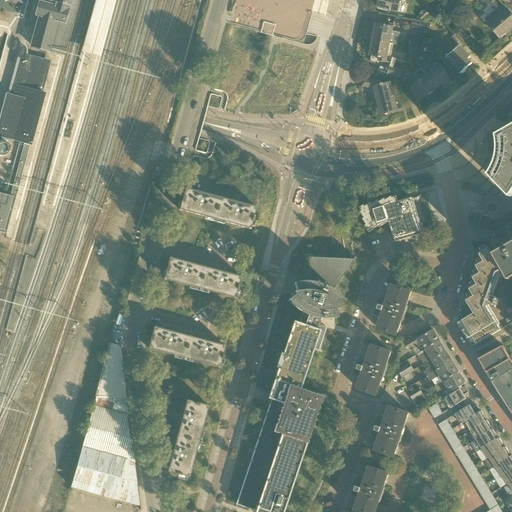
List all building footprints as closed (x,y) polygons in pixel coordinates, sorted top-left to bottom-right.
[(40,16),(39,21),(32,46),(47,50),(47,49),(48,49),(56,20),(64,22),(70,0),(42,0),(42,3),(40,2),(37,16),(40,16)] [(232,0),(229,13),(236,15),(233,25),(245,29),(272,36),(283,39),(284,39),(294,42),(299,42),(303,40),(306,36),(315,0),(232,0)] [(379,0),(378,7),(398,12),(400,0),(402,0),(406,1),(405,0),(379,0)] [(497,0),(484,0),(482,2),(487,8),(489,5),(495,11),(485,20),(500,38),(511,27),(511,14),(507,9),(506,10),(497,0)] [(420,15),(418,17),(424,22),(430,15),(425,10),(424,11),(423,10),(419,14),(420,15)] [(434,21),(440,15),(436,11),(430,17),(434,21)] [(430,31),(431,24),(413,20),(412,27),(430,31)] [(373,40),(390,44),(397,45),(400,33),(392,31),(394,25),(385,23),(385,26),(376,24),(373,40)] [(456,34),(467,45),(472,41),(461,30),(456,34)] [(463,49),(467,45),(456,34),(452,38),(460,45),(446,58),(461,74),(462,73),(463,74),(467,70),(466,69),(472,63),(468,59),(470,57),(463,49)] [(389,50),(390,44),(373,40),(373,41),(371,41),(370,48),(372,49),(370,55),(372,56),(372,60),(373,61),(374,62),(376,62),(377,61),(378,60),(378,57),(379,57),(378,57),(379,58),(379,61),(380,62),(382,62),(383,62),(386,64),(388,56),(390,56),(391,51),(389,50)] [(20,57),(10,95),(8,94),(0,121),(0,136),(19,143),(5,195),(0,193),(0,232),(5,234),(45,93),(43,92),(51,61),(26,54),(26,52),(26,50),(26,49),(25,47),(24,48),(23,49),(22,50),(21,51),(20,53),(20,54),(20,55),(20,57)] [(393,69),(396,58),(393,57),(388,74),(400,77),(402,72),(393,69)] [(427,76),(436,89),(437,89),(436,88),(442,84),(445,87),(452,82),(440,67),(427,76)] [(419,102),(436,89),(427,76),(421,69),(414,74),(419,81),(409,89),(419,102)] [(379,115),(398,110),(391,83),(384,84),(383,83),(381,84),(381,82),(364,79),(363,86),(375,88),(377,97),(376,98),(378,106),(379,106),(379,108),(377,109),(379,115)] [(500,141),(500,144),(491,149),(490,150),(497,162),(498,163),(496,166),(495,169),(493,172),(491,175),(509,194),(500,200),(487,192),(487,193),(481,216),(482,216),(497,220),(511,211),(511,127),(499,136),(500,141)] [(0,156),(1,157),(3,157),(5,156),(6,156),(8,154),(9,152),(9,150),(9,148),(9,146),(7,144),(6,142),(4,141),(2,141),(0,141),(0,156)] [(256,208),(238,203),(220,198),(203,194),(185,189),(183,197),(179,210),(197,215),(215,220),(233,224),(251,229),(256,208)] [(363,207),(361,208),(363,212),(363,215),(365,218),(365,221),(365,222),(367,225),(368,228),(367,228),(369,230),(372,228),(375,228),(379,226),(382,226),(386,224),(390,222),(396,242),(423,234),(412,198),(398,202),(397,198),(398,197),(397,196),(394,198),(390,198),(387,200),(384,200),(383,200),(380,202),(377,203),(377,202),(373,205),(370,205),(370,204),(366,207),(363,207)] [(511,221),(493,232),(493,233),(490,244),(490,245),(495,254),(510,280),(511,283),(511,221)] [(461,322),(475,345),(501,330),(487,307),(490,305),(496,307),(498,302),(500,303),(501,299),(493,296),(493,297),(490,296),(498,274),(502,272),(488,247),(479,252),(483,259),(475,264),(480,271),(472,275),(476,282),(469,287),(473,294),(465,299),(471,308),(464,313),(467,318),(461,322)] [(236,504),(236,505),(256,511),(255,511),(283,511),(307,443),(323,396),(300,389),(313,349),(321,351),(321,350),(319,350),(326,327),(320,326),(321,319),(325,319),(329,319),(334,318),(338,317),(336,309),(339,308),(337,305),(343,300),(338,295),(332,291),(334,288),(338,283),(355,258),(353,260),(310,258),(310,257),(309,258),(308,282),(304,282),(301,282),(297,282),(294,283),(296,291),(292,292),(295,295),(288,301),(291,304),(295,308),(299,311),(303,313),(301,318),(296,317),(284,354),(279,370),(281,370),(237,504),(236,504)] [(241,277),(223,272),(205,268),(187,263),(170,258),(168,266),(167,266),(164,279),(182,284),(200,289),(217,294),(235,298),(241,277)] [(384,311),(379,328),(378,329),(397,335),(402,321),(401,320),(403,313),(405,314),(403,313),(406,306),(407,306),(412,292),(393,286),(387,304),(380,301),(377,302),(375,308),(384,311)] [(208,341),(190,337),(172,332),(154,327),(148,349),(167,353),(184,358),(202,363),(220,367),(225,346),(218,344),(208,341)] [(417,355),(440,341),(433,330),(419,339),(417,336),(405,343),(409,348),(412,347),(417,355)] [(432,360),(446,351),(440,341),(417,355),(421,361),(422,360),(424,364),(432,360)] [(121,346),(110,343),(95,397),(127,398),(123,369),(122,350),(121,346)] [(364,371),(362,378),(358,389),(377,395),(382,381),(381,380),(383,373),(385,374),(383,373),(386,366),(387,366),(391,352),(373,346),(367,364),(359,361),(357,363),(355,368),(364,371)] [(511,361),(511,360),(503,346),(480,359),(487,373),(495,385),(503,398),(511,411),(511,361)] [(427,376),(452,361),(446,351),(432,360),(435,364),(426,369),(427,370),(424,372),(427,376)] [(443,382),(459,373),(452,361),(427,376),(430,382),(440,376),(443,382)] [(401,378),(413,370),(409,363),(397,371),(401,378)] [(450,393),(466,384),(459,373),(443,382),(435,387),(438,392),(447,387),(450,393)] [(451,408),(467,399),(464,395),(469,392),(465,386),(445,398),(451,408)] [(413,400),(423,394),(419,388),(409,394),(413,400)] [(416,406),(425,401),(427,400),(423,394),(413,400),(416,406)] [(127,398),(95,397),(83,446),(71,487),(115,498),(140,506),(130,432),(131,432),(127,398)] [(187,400),(169,469),(168,471),(189,477),(208,406),(187,400)] [(465,422),(481,412),(477,406),(473,409),(470,405),(455,415),(461,424),(465,422)] [(404,428),(405,425),(409,413),(390,407),(384,425),(377,422),(375,424),(373,429),(382,432),(376,450),(394,456),(399,442),(398,442),(401,435),(403,435),(401,434),(403,427),(404,428)] [(432,414),(434,419),(441,415),(439,410),(432,414)] [(486,417),(482,411),(481,412),(465,422),(470,431),(486,421),(484,418),(486,417)] [(491,426),(487,420),(486,421),(470,431),(476,440),(491,430),(489,427),(491,426)] [(438,425),(441,429),(448,425),(445,421),(438,425)] [(497,435),(493,429),(491,430),(476,440),(482,449),(483,449),(497,440),(495,437),(497,435)] [(450,444),(456,440),(454,436),(447,440),(450,444)] [(503,444),(499,438),(497,440),(483,449),(489,458),(504,448),(501,445),(503,444)] [(450,444),(452,448),(459,444),(456,440),(450,444)] [(510,453),(506,447),(504,448),(489,458),(495,467),(496,466),(510,457),(508,454),(510,453)] [(461,462),(468,458),(465,454),(458,458),(461,462)] [(511,455),(510,457),(496,466),(502,475),(511,468),(511,455)] [(461,462),(463,466),(470,462),(468,458),(461,462)] [(360,511),(375,511),(379,502),(378,502),(381,495),(383,496),(383,495),(381,494),(383,488),(384,488),(389,473),(370,467),(364,485),(357,483),(355,484),(353,490),(361,493),(356,510),(360,511)] [(511,468),(502,475),(508,484),(509,484),(511,481),(511,468)] [(472,481),(479,477),(476,472),(470,477),(472,481)] [(472,481),(475,485),(482,481),(479,477),(472,481)] [(481,495),(483,499),(490,495),(488,491),(481,495)]
